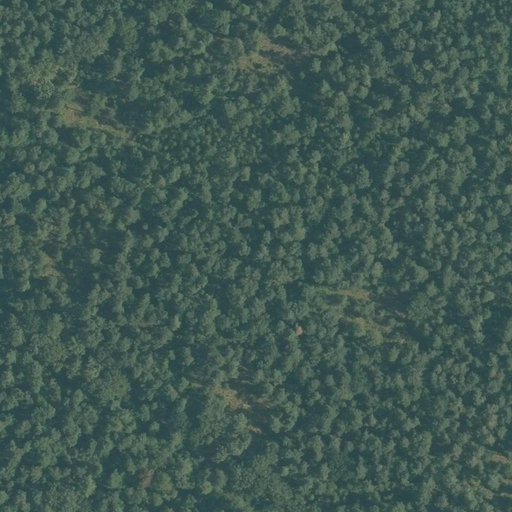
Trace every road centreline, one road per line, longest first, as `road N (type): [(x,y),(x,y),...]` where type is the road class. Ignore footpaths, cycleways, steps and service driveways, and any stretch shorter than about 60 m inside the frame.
road 1 (track): [(0,304),(302,511)]
road 2 (track): [(193,0),(0,95)]
road 3 (track): [(41,511),(114,385)]
